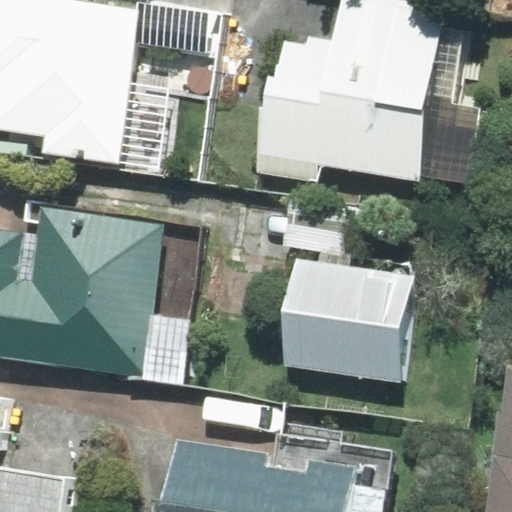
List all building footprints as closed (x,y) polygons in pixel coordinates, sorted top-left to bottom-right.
[(0,0),(0,130),(41,137),(38,155),(170,174),(182,95),(209,99),(222,16),(140,4),(138,11),(63,0),(0,0)] [(445,11),(370,0),(337,0),(332,40),(307,36),(306,45),(275,41),(255,173),(317,183),(320,165),(418,180),(419,175),(472,183),(483,107),(462,103),(474,25),(444,21),(445,11)] [(206,225),(31,200),(26,234),(0,230),(0,355),(184,382),(206,225)] [(413,276),(299,261),(285,365),(398,381),(413,276)] [(511,511),(511,368),(491,511),(511,511)] [(0,468),(0,409),(2,398),(0,397),(0,511),(66,511),(71,478),(0,468)] [(158,507),(157,511),(384,511),(394,449),(344,442),(346,430),(283,421),(278,454),(177,439),(166,508),(158,507)]
